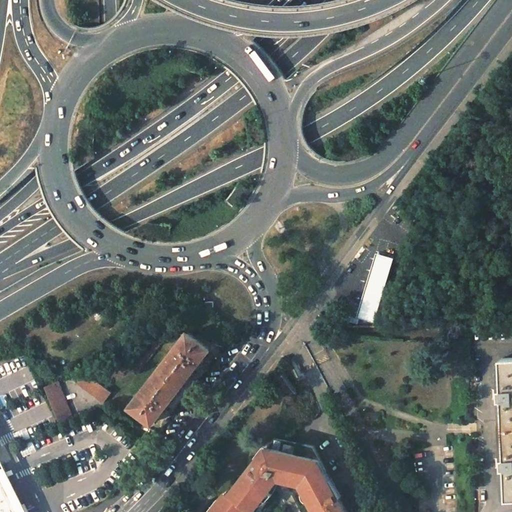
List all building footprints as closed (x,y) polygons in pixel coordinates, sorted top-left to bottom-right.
[(372,265),(369,276),(383,281),(387,270),(372,265)] [(365,288),(380,292),(383,281),(369,276),(365,288)] [(380,292),(365,288),(363,294),(378,299),(380,292)] [(360,305),(374,310),(375,309),(378,299),(363,294),(360,305)] [(374,310),(360,305),(357,316),(371,320),(374,310)] [(224,323),(215,335),(224,342),(233,330),(224,323)] [(188,333),(132,406),(153,422),(209,349),(188,333)] [(511,357),(502,357),(507,498),(511,497),(511,357)] [(77,383),(103,403),(112,391),(91,375),(86,377),(83,374),(77,383)] [(74,421),(55,382),(42,388),(60,426),(74,421)] [(315,457),(267,446),(251,466),(253,467),(247,474),(244,471),(229,491),(227,490),(217,503),(214,501),(206,511),(207,511),(244,511),(249,507),(251,508),(261,495),(264,498),(269,492),(262,487),(268,479),(270,481),(279,477),(302,482),(312,503),(317,506),(319,505),(322,511),(321,511),(348,511),(327,470),(323,472),(315,457)] [(0,511),(28,511),(0,453),(0,511)]
